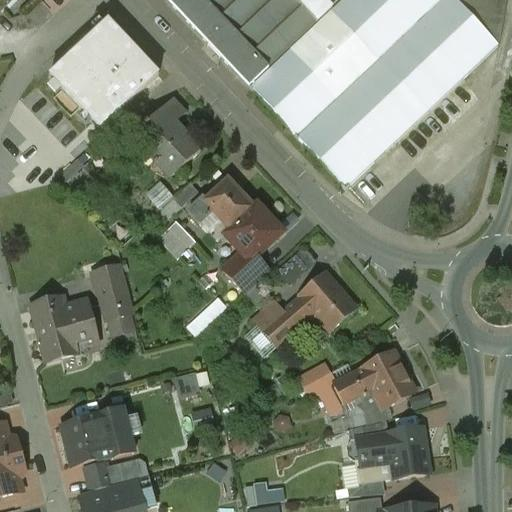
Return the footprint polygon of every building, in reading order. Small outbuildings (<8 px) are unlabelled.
[(268,71),(200,0),(167,0),(166,1),(249,89),(250,89),(268,71)] [(200,0),(268,71),(250,89),(364,210),(480,101),(462,81),(497,48),(496,47),(452,0),(200,0)] [(452,0),(496,47),(505,0),(452,0)] [(108,24),(49,79),(100,133),(109,124),(128,107),(158,78),(108,24)] [(172,104),(147,126),(146,125),(142,129),(143,130),(132,141),(142,152),(149,146),(177,176),(200,154),(174,126),(184,117),(172,104)] [(128,107),(109,124),(114,129),(133,111),(128,107)] [(133,111),(114,129),(123,139),(142,121),(133,111)] [(44,176),(62,159),(40,137),(23,155),(44,176)] [(159,210),(174,197),(162,183),(147,196),(159,210)] [(242,199),(228,183),(216,194),(213,191),(201,203),(202,203),(188,216),(199,228),(212,215),(230,233),(253,211),(250,208),(251,208),(251,204),(246,199),(242,198),(242,199)] [(256,208),(253,211),(230,233),(224,238),(241,256),(251,266),(256,261),(283,236),(272,225),(272,221),(267,215),(263,215),(256,208)] [(180,260),(198,242),(178,223),(160,240),(180,260)] [(241,256),(222,273),(245,298),(270,275),(256,261),(251,266),(241,256)] [(122,281),(116,282),(113,270),(91,276),(94,290),(96,290),(105,325),(132,317),(122,281)] [(325,277),(299,300),(299,301),(283,315),(274,306),(253,323),(277,351),(314,318),(329,335),(356,312),(325,277)] [(196,338),(231,312),(222,299),(187,326),(196,338)] [(87,304),(65,310),(63,301),(31,309),(45,365),(78,357),(76,351),(96,345),(96,348),(98,347),(87,304)] [(392,357),(362,373),(334,388),(344,408),(373,393),(378,403),(383,413),(384,412),(413,396),(414,397),(415,396),(393,355),(391,356),(392,357)] [(206,375),(196,378),(199,390),(209,387),(206,375)] [(195,377),(174,383),(178,399),(199,394),(195,377)] [(9,393),(0,395),(0,408),(12,405),(9,393)] [(318,397),(322,417),(339,412),(334,393),(318,397)] [(378,403),(346,413),(352,433),(386,424),(387,423),(384,412),(383,413),(378,403)] [(209,412),(195,416),(199,432),(214,428),(209,412)] [(123,414),(61,430),(72,471),(102,463),(103,465),(134,457),(123,414)] [(352,433),(348,434),(350,446),(357,445),(356,443),(387,438),(386,437),(388,437),(386,424),(352,433)] [(0,428),(0,464),(20,459),(16,444),(9,446),(4,427),(0,428)] [(387,438),(356,443),(357,445),(359,464),(363,487),(381,485),(383,484),(383,482),(393,481),(394,483),(429,477),(422,431),(388,437),(386,437),(387,438)] [(357,445),(350,446),(346,451),(348,461),(353,465),(359,464),(357,445)] [(20,459),(0,464),(0,500),(21,495),(17,476),(24,474),(20,459)] [(137,463),(107,471),(112,490),(136,483),(142,482),(137,463)] [(106,467),(84,472),(90,496),(112,490),(107,471),(106,467)] [(90,496),(89,496),(93,511),(135,511),(143,510),(136,483),(112,490),(90,496)] [(381,485),(363,487),(358,488),(359,491),(360,500),(383,498),(381,485)] [(359,491),(348,493),(349,501),(360,500),(359,491)] [(285,497),(251,501),(252,509),(286,504),(285,497)] [(380,501),(348,505),(348,511),(377,511),(376,502),(380,502),(380,501)]
